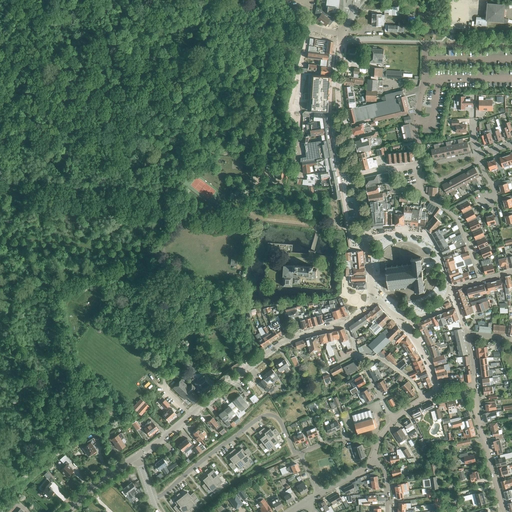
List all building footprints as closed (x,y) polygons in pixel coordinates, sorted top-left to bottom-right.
[(334,8),(334,7),(334,0),(326,0),(326,6),(327,7),(327,9),(332,10),(333,8),(334,8)] [(507,23),(511,23),(511,4),(509,5),(504,5),(487,4),(487,10),(485,10),(485,14),(487,14),(486,18),(476,17),(476,25),(486,26),(487,21),(503,22),(507,23)] [(330,20),(333,21),(335,17),(327,15),(323,12),(317,7),(315,13),(314,16),(318,18),(317,20),(325,26),(330,20)] [(389,15),(398,15),(399,7),(393,7),(393,10),(385,9),(385,12),(389,13),(389,15)] [(372,26),(384,26),(385,15),(373,14),(372,26)] [(308,50),(320,52),(332,53),(333,42),(309,38),(309,45),(322,47),(322,49),(318,49),(318,47),(309,46),(308,50)] [(383,60),(383,49),(376,49),(376,47),(373,47),(373,49),(370,49),(369,62),(385,63),(385,60),(383,60)] [(330,66),(332,53),(320,52),(319,54),(308,52),(307,58),(322,60),(322,62),(320,62),(320,65),(330,66)] [(371,76),(383,77),(399,78),(399,73),(382,72),(382,68),(371,67),(371,76)] [(358,78),(359,74),(355,74),(354,77),(349,77),(349,78),(345,78),(344,84),(349,85),(349,84),(354,85),(354,83),(357,83),(363,84),(364,79),(363,79),(358,78)] [(308,111),(326,112),(327,105),(325,105),(325,101),(326,101),(327,97),(328,97),(328,93),(327,93),(328,77),(313,75),(308,111)] [(383,80),(383,77),(371,76),(371,80),(368,79),(368,91),(367,90),(366,101),(376,102),(377,93),(382,94),(383,80)] [(358,107),(356,107),(348,109),(351,123),(356,122),(373,118),(373,120),(374,122),(408,113),(408,110),(409,110),(408,108),(405,96),(404,96),(403,90),(385,95),(386,101),(376,103),(358,107)] [(465,107),(472,107),(473,99),(465,99),(465,97),(457,96),(457,101),(454,101),(454,105),(457,105),(457,109),(459,109),(459,110),(463,110),(463,109),(465,109),(465,107)] [(486,99),(485,100),(483,100),(483,97),(479,97),(479,100),(479,110),(483,110),(483,111),(488,111),(488,110),(492,110),(492,100),(492,99),(486,99)] [(309,120),(327,122),(327,117),(327,114),(318,113),(306,111),(306,112),(304,112),(302,114),(302,117),(309,117),(309,120)] [(327,128),(327,122),(309,120),(310,124),(302,125),(302,127),(306,127),(307,130),(311,130),(319,130),(319,129),(327,128)] [(466,124),(459,125),(459,121),(452,121),(452,125),(456,125),(456,133),(467,132),(466,124)] [(502,129),(503,132),(505,138),(506,138),(507,138),(508,138),(509,137),(511,136),(509,130),(511,129),(509,122),(504,124),(505,127),(502,129)] [(370,126),(368,127),(367,123),(359,125),(359,126),(352,128),(354,135),(364,133),(364,134),(372,132),(370,126)] [(401,126),(404,142),(413,140),(409,124),(401,126)] [(502,129),(501,126),(495,128),(496,131),(493,132),(494,135),(496,141),(497,141),(498,141),(499,141),(500,140),(502,139),(500,133),(503,132),(502,129)] [(319,135),(328,133),(327,128),(319,129),(319,130),(311,130),(312,133),(308,134),(308,137),(311,136),(319,135)] [(493,132),(492,129),(486,131),(487,134),(484,135),(487,144),(488,144),(490,144),(491,143),(493,142),(491,136),(494,135),(493,132)] [(358,154),(365,152),(371,150),(370,147),(376,145),(377,145),(378,144),(377,142),(376,141),(375,141),(374,141),(373,137),(377,137),(376,132),(371,133),(359,136),(360,140),(355,141),(358,154)] [(460,139),(463,153),(469,152),(467,142),(464,143),(463,138),(460,139)] [(457,154),(463,153),(460,139),(458,139),(459,144),(455,144),(457,154)] [(306,162),(333,158),(329,140),(323,141),(312,143),(313,148),(316,147),(318,156),(305,158),(300,158),(299,162),(301,162),(306,162)] [(445,157),(451,156),(448,141),(446,142),(447,146),(443,147),(445,157)] [(457,154),(455,144),(452,145),(451,141),(448,141),(451,156),(457,154)] [(445,157),(443,147),(440,148),(439,143),(436,144),(439,158),(445,157)] [(433,160),(439,158),(436,144),(434,145),(435,149),(431,150),(433,160)] [(360,160),(370,158),(368,152),(365,153),(365,152),(358,154),(360,160)] [(509,165),(506,156),(503,157),(503,156),(500,157),(501,161),(498,162),(501,169),(504,168),(503,167),(509,165)] [(370,158),(372,168),(378,167),(377,160),(374,161),(373,157),(370,158)] [(314,166),(334,163),(333,158),(306,162),(301,162),(302,168),(309,167),(309,166),(314,166)] [(362,170),(372,168),(370,158),(360,160),(362,170)] [(501,169),(498,162),(496,163),(494,159),(491,160),(491,161),(488,162),(490,170),(497,168),(498,170),(501,169)] [(334,163),(314,166),(315,171),(319,170),(319,172),(335,169),(334,163)] [(277,179),(288,180),(289,170),(275,168),(275,175),(278,176),(277,179)] [(469,171),(476,183),(478,182),(476,178),(479,176),(475,168),(469,171)] [(327,179),(336,177),(335,171),(322,173),(320,173),(313,174),(307,175),(307,178),(314,177),(314,180),(321,180),(327,179)] [(474,185),(476,183),(469,171),(464,173),(468,182),(472,181),(474,185)] [(366,187),(386,183),(391,182),(389,173),(387,173),(387,172),(377,175),(378,175),(367,178),(367,179),(365,180),(366,183),(366,184),(367,185),(365,185),(366,187)] [(465,184),(468,182),(464,173),(458,176),(465,189),(467,188),(465,184)] [(463,190),(465,189),(458,176),(453,179),(458,188),(461,186),(463,190)] [(321,180),(315,180),(314,186),(326,187),(330,186),(331,186),(331,184),(338,183),(336,177),(327,179),(321,180)] [(454,190),(458,188),(453,179),(448,182),(454,195),(456,194),(454,190)] [(501,193),(509,190),(508,184),(510,183),(509,180),(502,182),(503,185),(498,186),(499,189),(500,189),(501,193)] [(452,196),(454,195),(448,182),(442,185),(447,194),(450,192),(452,196)] [(385,192),(385,194),(391,193),(391,190),(387,191),(386,183),(366,187),(367,194),(379,193),(385,192)] [(429,196),(437,196),(437,188),(429,187),(429,196)] [(339,190),(332,191),(334,199),(340,198),(339,190)] [(386,199),(385,194),(385,192),(379,193),(367,194),(369,201),(371,201),(371,202),(382,200),(386,199)] [(505,208),(511,205),(511,200),(511,199),(511,198),(511,195),(506,197),(507,200),(502,201),(503,205),(504,204),(505,208)] [(388,211),(388,209),(388,203),(387,203),(386,199),(382,200),(371,202),(372,221),(373,226),(383,225),(384,211),(388,211)] [(471,208),(468,202),(466,199),(458,204),(460,206),(463,212),(471,208)] [(425,209),(432,213),(436,206),(429,202),(425,209)] [(412,220),(413,208),(413,206),(411,206),(410,207),(407,206),(406,205),(404,205),(404,211),(404,225),(411,225),(411,220),(412,220)] [(411,220),(411,225),(417,226),(420,208),(421,206),(414,206),(413,208),(412,220),(411,220)] [(395,225),(395,214),(395,213),(395,207),(392,207),(392,209),(388,209),(388,211),(384,211),(383,225),(388,225),(395,225)] [(431,234),(432,233),(441,222),(435,216),(438,213),(441,209),(438,207),(435,212),(433,216),(433,217),(428,222),(429,223),(425,228),(431,234)] [(420,208),(417,226),(425,227),(426,222),(427,222),(429,218),(428,218),(428,217),(425,217),(426,212),(423,211),(423,209),(420,208)] [(472,211),(471,208),(463,212),(464,215),(465,215),(468,221),(476,217),(473,211),(472,211)] [(404,225),(404,211),(398,211),(398,214),(395,214),(395,225),(404,225)] [(497,218),(494,219),(493,214),(490,215),(490,216),(486,217),(488,225),(495,224),(496,226),(499,225),(497,218)] [(477,220),(476,217),(468,221),(467,221),(469,224),(472,230),(480,227),(477,220)] [(481,229),(480,227),(472,230),(471,230),(473,233),(476,239),(484,236),(481,229)] [(433,235),(434,237),(446,230),(447,230),(446,228),(441,231),(440,230),(438,231),(437,230),(432,233),(432,234),(433,235)] [(437,241),(444,237),(443,235),(447,232),(446,230),(434,237),(435,238),(435,239),(435,240),(436,240),(437,241)] [(453,244),(463,239),(461,234),(451,239),(439,245),(440,246),(439,247),(440,249),(441,249),(442,248),(442,249),(448,246),(453,244)] [(439,245),(451,239),(450,236),(445,239),(444,237),(437,241),(437,242),(436,242),(437,244),(438,243),(439,245)] [(485,238),(484,236),(476,239),(475,239),(477,242),(480,248),(488,245),(485,238)] [(443,254),(451,251),(466,244),(463,239),(453,244),(448,246),(442,249),(442,248),(441,249),(440,249),(442,253),(443,254)] [(489,247),(488,245),(480,248),(479,248),(481,251),(484,257),(492,254),(489,247)] [(346,261),(364,259),(363,251),(361,251),(350,252),(345,252),(346,261)] [(445,260),(459,255),(458,252),(455,253),(454,251),(451,252),(451,251),(443,254),(445,260)] [(459,255),(445,260),(448,271),(463,266),(466,265),(472,263),(468,252),(459,255)] [(510,268),(506,254),(506,253),(498,255),(500,266),(503,265),(504,269),(510,268)] [(422,257),(421,258),(421,256),(420,256),(420,258),(412,259),(412,257),(411,258),(411,259),(410,259),(410,260),(411,260),(412,264),(408,265),(408,263),(407,264),(407,265),(403,265),(403,264),(402,264),(402,265),(397,266),(397,265),(396,265),(396,266),(392,267),(392,265),(391,266),(391,267),(387,267),(387,266),(386,266),(386,267),(385,267),(385,269),(386,269),(386,272),(385,272),(385,274),(387,273),(388,282),(387,283),(387,284),(388,284),(388,288),(387,288),(387,289),(388,289),(388,290),(389,290),(389,289),(394,288),(394,289),(395,289),(395,288),(399,288),(399,289),(400,289),(400,287),(404,287),(404,288),(405,288),(405,287),(410,286),(410,287),(411,287),(411,286),(415,286),(415,290),(414,290),(414,291),(416,291),(416,292),(417,292),(417,291),(424,290),(424,291),(425,291),(425,290),(426,289),(426,288),(425,289),(424,284),(426,284),(425,283),(424,283),(424,279),(425,279),(426,279),(426,278),(424,278),(422,269),(425,269),(425,267),(422,268),(422,264),(423,264),(423,263),(422,263),(421,259),(422,259),(422,257)] [(351,269),(365,268),(364,263),(365,262),(364,259),(346,261),(347,268),(351,268),(351,269)] [(492,265),(490,259),(482,261),(483,268),(484,267),(485,274),(494,272),(492,265)] [(310,266),(310,267),(284,265),(283,286),(293,286),(293,284),(300,285),(301,278),(296,278),(296,276),(297,276),(298,274),(307,275),(307,278),(316,278),(317,269),(313,269),(314,266),(310,266)] [(451,278),(464,273),(461,267),(458,269),(449,272),(451,278)] [(464,273),(451,278),(453,285),(470,279),(467,272),(464,273)] [(493,282),(496,290),(502,288),(500,280),(493,282)] [(356,282),(352,282),(352,283),(353,284),(352,285),(352,287),(353,288),(356,288),(356,289),(357,289),(362,292),(365,288),(366,288),(366,289),(367,289),(366,281),(356,282)] [(485,288),(485,287),(484,282),(472,285),(473,290),(485,288)] [(489,292),(496,290),(493,282),(487,283),(488,287),(485,287),(485,288),(486,294),(487,293),(487,294),(490,293),(489,292)] [(466,292),(466,294),(471,293),(473,292),(472,285),(465,287),(466,292)] [(487,297),(471,302),(472,305),(488,300),(487,297)] [(340,308),(340,309),(343,317),(348,315),(341,299),(339,299),(342,307),(340,308)] [(343,317),(340,309),(338,310),(337,309),(336,309),(334,304),(333,300),(329,301),(330,304),(334,320),(343,317)] [(477,312),(489,308),(486,301),(483,302),(473,306),(475,311),(477,311),(477,312)] [(325,323),(334,320),(330,304),(325,306),(326,308),(321,309),(322,313),(323,312),(323,314),(325,323)] [(375,319),(384,312),(379,305),(369,312),(364,316),(369,321),(373,318),(375,319)] [(469,307),(462,309),(464,316),(474,312),(471,306),(469,307)] [(297,310),(296,307),(285,310),(286,313),(285,313),(287,319),(291,318),(292,319),(295,318),(294,317),(299,316),(297,310)] [(316,314),(318,325),(324,323),(321,309),(318,309),(319,313),(316,314)] [(455,326),(459,324),(458,319),(459,319),(455,309),(450,311),(455,326)] [(460,327),(459,324),(455,326),(450,311),(445,312),(452,329),(460,327)] [(384,312),(375,319),(371,322),(373,324),(369,327),(377,335),(383,328),(382,327),(390,320),(389,319),(390,317),(384,312)] [(449,330),(452,329),(445,312),(436,316),(440,326),(441,327),(447,324),(449,330)] [(313,326),(311,317),(310,314),(305,315),(304,313),(307,328),(313,326)] [(369,321),(364,316),(359,320),(362,326),(369,321)] [(441,329),(440,326),(436,316),(430,318),(433,327),(436,325),(438,330),(441,329)] [(434,329),(433,327),(430,318),(423,321),(425,325),(428,324),(428,325),(430,324),(432,330),(434,329)] [(277,326),(280,324),(278,320),(277,321),(276,319),(273,321),(274,323),(271,325),(273,327),(275,331),(278,328),(277,326)] [(391,329),(396,324),(392,319),(386,325),(388,327),(389,327),(391,329)] [(355,331),(362,326),(359,320),(349,327),(354,338),(357,337),(358,341),(365,338),(362,332),(359,334),(360,336),(358,337),(355,331)] [(429,325),(428,325),(428,324),(425,325),(423,321),(417,323),(421,331),(427,328),(426,327),(429,325)] [(479,331),(491,332),(492,322),(488,323),(488,327),(480,326),(479,331)] [(275,331),(279,337),(283,334),(280,329),(281,328),(280,327),(282,326),(280,324),(277,326),(278,328),(275,331)] [(391,340),(402,330),(396,324),(391,329),(388,332),(385,335),(391,340)] [(263,329),(262,327),(259,328),(258,325),(257,326),(260,333),(262,337),(263,337),(263,338),(267,344),(270,342),(265,334),(263,329)] [(275,339),(271,333),(270,334),(268,332),(269,332),(266,326),(263,328),(262,327),(263,329),(265,334),(270,342),(275,339)] [(337,331),(340,338),(342,345),(346,344),(348,349),(346,350),(347,354),(353,352),(344,328),(337,331)] [(427,328),(421,331),(425,338),(432,334),(431,332),(430,332),(429,328),(427,329),(427,328)] [(385,335),(388,332),(386,329),(383,331),(368,345),(377,353),(380,350),(391,340),(385,335)] [(400,343),(400,342),(407,336),(402,330),(391,340),(391,341),(395,338),(400,343)] [(335,344),(334,341),(334,340),(332,332),(327,333),(329,342),(331,345),(335,344)] [(263,347),(267,344),(263,338),(263,337),(262,337),(260,333),(256,335),(257,339),(263,347)] [(334,355),(331,345),(329,342),(327,333),(318,336),(320,344),(327,342),(328,345),(327,346),(327,347),(326,348),(330,356),(334,355)] [(321,350),(320,344),(318,336),(306,339),(308,345),(310,353),(321,350)] [(404,348),(412,343),(407,336),(400,342),(404,348)] [(425,339),(429,346),(434,343),(431,336),(425,339)] [(301,348),(308,345),(306,339),(296,343),(297,349),(301,348)] [(409,354),(416,350),(412,343),(404,348),(408,354),(409,354)] [(438,347),(435,348),(435,345),(429,347),(432,358),(438,356),(439,356),(438,350),(439,350),(438,347)] [(392,363),(392,362),(394,360),(397,358),(394,355),(399,350),(396,347),(386,356),(385,356),(386,357),(392,363)] [(475,348),(477,358),(488,356),(487,347),(475,348)] [(416,359),(420,356),(416,350),(409,354),(413,361),(416,359)] [(433,358),(435,366),(446,362),(444,355),(433,358)] [(291,358),(295,367),(299,365),(296,356),(291,358)] [(418,374),(419,373),(422,372),(422,371),(426,369),(420,356),(416,359),(413,361),(418,374)] [(468,356),(458,357),(458,364),(463,363),(464,365),(470,365),(468,356)] [(286,373),(289,371),(286,367),(289,365),(285,360),(276,366),(280,372),(281,371),(282,372),(285,370),(286,373)] [(398,366),(402,371),(408,365),(404,360),(398,366)] [(344,368),(348,375),(355,370),(354,368),(356,367),(354,362),(344,368)] [(370,372),(378,368),(376,365),(378,364),(377,362),(368,367),(370,372)] [(330,369),(333,376),(343,370),(340,364),(330,369)] [(437,373),(445,371),(445,368),(449,367),(449,364),(435,367),(437,373)] [(372,376),(380,372),(378,369),(380,368),(379,367),(378,368),(370,372),(372,376)] [(259,383),(263,388),(269,383),(273,382),(279,378),(272,369),(263,376),(265,378),(259,383)] [(418,374),(417,375),(412,377),(414,379),(417,378),(416,377),(419,375),(420,377),(421,377),(421,378),(428,375),(426,370),(419,373),(418,374)] [(382,371),(380,372),(372,376),(375,381),(378,379),(379,380),(383,378),(381,373),(382,372),(382,371)] [(198,394),(201,397),(215,384),(205,374),(195,383),(198,387),(196,388),(198,390),(196,392),(198,394)] [(358,386),(359,387),(366,383),(362,376),(355,380),(351,383),(354,389),(358,386)] [(427,388),(432,386),(429,376),(421,380),(423,383),(424,382),(427,388)] [(482,379),(483,385),(490,385),(490,381),(498,380),(498,377),(482,379)] [(379,388),(387,384),(384,379),(377,383),(379,388)] [(182,397),(193,386),(191,384),(188,387),(181,380),(172,388),(182,397)] [(414,391),(415,390),(408,381),(407,382),(406,382),(402,386),(411,398),(416,394),(414,391)] [(387,384),(379,388),(381,392),(389,388),(387,384)] [(193,386),(182,397),(185,400),(187,398),(194,404),(200,398),(193,391),(196,388),(193,386)] [(363,398),(372,393),(370,390),(370,391),(368,389),(367,389),(366,387),(360,390),(361,393),(360,393),(363,398)] [(372,393),(363,398),(362,399),(364,403),(366,402),(366,403),(367,402),(368,405),(374,401),(373,399),(374,398),(373,396),(372,393)] [(249,398),(253,403),(258,399),(255,394),(249,398)] [(284,399),(279,401),(283,408),(287,406),(289,410),(297,407),(291,394),(283,398),(284,399)] [(235,399),(243,409),(248,405),(240,395),(235,399)] [(455,397),(457,406),(464,405),(462,396),(455,397)] [(446,399),(448,409),(449,410),(456,409),(454,397),(446,399)] [(133,408),(141,415),(149,406),(141,399),(133,408)] [(246,412),(243,409),(235,399),(230,403),(234,407),(237,405),(239,409),(234,412),(235,413),(239,418),(246,412)] [(444,410),(448,409),(446,399),(438,400),(440,407),(443,406),(444,410)] [(161,404),(166,409),(170,405),(165,400),(161,404)] [(486,404),(486,410),(496,409),(495,401),(489,402),(489,404),(486,404)] [(423,406),(425,411),(434,407),(432,402),(423,406)] [(232,409),(234,407),(230,403),(227,406),(228,407),(224,410),(229,417),(235,413),(234,412),(232,409)] [(410,412),(414,419),(423,415),(420,408),(410,412)] [(431,412),(433,420),(441,418),(438,408),(434,410),(434,411),(431,412)] [(163,415),(169,421),(176,415),(171,409),(163,415)] [(231,418),(229,417),(224,410),(219,415),(228,426),(231,424),(228,421),(231,418)] [(373,413),(371,413),(370,411),(353,416),(358,433),(376,428),(375,428),(377,427),(373,413)] [(491,418),(497,417),(496,412),(490,413),(489,413),(488,413),(483,414),(485,422),(490,420),(490,419),(491,418)] [(300,420),(301,423),(310,420),(310,419),(313,418),(312,415),(300,420)] [(218,421),(216,422),(212,418),(207,422),(213,429),(215,428),(221,434),(225,430),(218,421)] [(404,424),(409,431),(415,427),(410,419),(404,424)] [(468,428),(473,427),(471,419),(465,421),(466,421),(461,422),(461,421),(448,424),(449,427),(453,426),(453,428),(461,426),(462,430),(468,428)] [(144,429),(150,436),(158,429),(151,420),(145,425),(147,427),(144,429)] [(326,426),(329,434),(340,429),(337,421),(326,426)] [(493,431),(499,430),(497,422),(490,424),(491,431),(491,430),(493,431)] [(314,436),(311,429),(310,427),(306,429),(306,431),(309,438),(314,436)] [(468,428),(462,430),(460,430),(460,432),(463,431),(465,438),(475,435),(473,427),(468,428)] [(269,439),(278,431),(275,428),(272,431),(270,429),(266,431),(264,428),(261,430),(269,439)] [(202,445),(205,443),(202,439),(204,437),(198,429),(192,434),(196,438),(195,438),(198,442),(199,441),(202,445)] [(403,439),(404,440),(407,438),(401,429),(398,431),(394,434),(399,442),(403,439)] [(270,440),(269,439),(261,430),(258,432),(261,436),(258,438),(262,442),(259,445),(261,447),(270,440)] [(499,430),(493,431),(493,436),(496,436),(496,439),(505,437),(504,434),(503,434),(502,430),(499,430)] [(280,441),(276,437),(279,434),(278,431),(269,439),(270,440),(274,446),(280,441)] [(120,439),(123,437),(120,433),(117,435),(117,434),(111,439),(119,450),(125,446),(120,439)] [(83,447),(88,456),(96,451),(94,448),(95,447),(94,445),(96,443),(93,438),(87,442),(88,444),(83,447)] [(184,450),(185,452),(190,449),(188,446),(190,445),(186,439),(179,445),(184,450)] [(496,455),(503,454),(500,439),(491,441),(493,450),(495,450),(496,455)] [(274,446),(270,440),(261,447),(263,450),(266,448),(268,450),(272,448),(274,451),(277,449),(274,446)] [(192,449),(197,454),(201,450),(197,445),(192,449)] [(354,447),(353,447),(357,459),(365,457),(361,445),(354,447)] [(434,445),(426,446),(429,460),(435,459),(433,450),(435,450),(434,445)] [(241,458),(250,451),(247,448),(244,451),(242,448),(237,452),(235,449),(234,449),(232,451),(239,460),(241,458)] [(402,451),(403,453),(407,459),(411,455),(407,448),(402,451)] [(230,467),(239,460),(232,451),(229,453),(232,456),(229,458),(232,462),(228,464),(230,467)] [(248,462),(251,460),(248,456),(252,454),(250,451),(241,458),(248,468),(251,465),(248,462)] [(404,456),(403,453),(402,451),(397,451),(397,456),(390,457),(391,463),(400,462),(399,456),(404,456)] [(474,454),(468,455),(468,452),(460,454),(461,459),(465,458),(466,463),(475,461),(474,454)] [(495,459),(497,467),(507,465),(505,459),(510,458),(511,457),(511,453),(511,452),(500,455),(500,458),(495,459)] [(60,470),(67,477),(74,471),(67,465),(69,463),(71,461),(67,457),(65,459),(62,462),(64,464),(62,466),(63,468),(60,470)] [(248,468),(241,458),(239,460),(230,467),(233,470),(236,467),(238,470),(243,466),(245,469),(248,468)] [(165,474),(168,471),(165,467),(166,466),(165,465),(166,464),(162,459),(154,464),(156,467),(155,468),(157,471),(158,470),(159,470),(161,468),(165,474)] [(437,462),(430,463),(431,473),(438,472),(437,462)] [(168,468),(171,471),(178,466),(175,463),(168,468)] [(292,473),(299,470),(297,464),(286,468),(285,466),(280,469),(282,475),(288,472),(288,471),(290,470),(292,473)] [(392,471),(393,476),(402,474),(401,472),(404,471),(403,469),(404,468),(408,467),(407,465),(402,466),(403,467),(402,467),(402,469),(392,471)] [(497,468),(499,476),(509,474),(507,468),(510,467),(509,465),(497,468)] [(217,475),(213,469),(209,472),(207,469),(204,471),(207,474),(212,480),(217,475)] [(470,474),(471,481),(480,479),(478,470),(472,472),(473,474),(470,474)] [(223,482),(219,477),(223,475),(222,475),(221,472),(217,475),(212,480),(213,481),(220,490),(223,487),(220,484),(223,482)] [(212,480),(207,474),(201,478),(205,483),(202,486),(204,488),(213,481),(212,480)] [(371,483),(378,482),(377,476),(371,477),(371,480),(364,481),(364,484),(368,484),(368,483),(371,483)] [(508,486),(511,485),(511,478),(506,480),(501,481),(504,489),(508,488),(508,486)] [(49,487),(49,488),(48,487),(52,483),(48,480),(42,487),(44,489),(42,492),(49,498),(49,497),(50,498),(52,496),(51,495),(54,492),(51,490),(52,490),(49,487)] [(220,490),(213,481),(204,488),(206,491),(210,489),(212,491),(215,488),(217,492),(220,490)] [(296,486),(301,494),(308,490),(303,482),(296,486)] [(395,487),(396,493),(409,490),(408,482),(398,484),(399,486),(395,487)] [(140,487),(136,491),(135,490),(136,489),(131,483),(123,489),(128,494),(126,496),(131,503),(136,499),(133,495),(137,492),(139,495),(141,493),(141,494),(144,492),(140,487)] [(358,485),(355,487),(353,484),(344,488),(347,494),(356,490),(356,491),(359,489),(358,485)] [(235,493),(242,502),(240,499),(246,495),(242,490),(242,491),(240,488),(235,492),(235,493)] [(284,496),(288,503),(293,499),(289,493),(292,492),(290,488),(287,490),(285,491),(287,494),(284,496)] [(411,490),(396,493),(397,499),(404,497),(403,494),(410,493),(409,492),(412,492),(411,490)] [(186,502),(195,495),(193,493),(190,495),(187,492),(182,496),(181,497),(186,502)] [(475,494),(478,504),(486,502),(483,492),(475,494)] [(186,502),(181,497),(182,496),(179,493),(176,495),(179,498),(174,502),(176,505),(173,507),(176,511),(185,503),(186,502)] [(243,504),(236,494),(228,499),(236,509),(243,504)] [(343,496),(341,497),(339,494),(330,499),(333,505),(340,501),(341,503),(343,501),(343,502),(346,500),(343,496)] [(196,503),(194,501),(198,498),(195,495),(186,502),(185,503),(191,511),(192,511),(194,510),(192,507),(196,503)] [(364,505),(371,505),(370,501),(377,500),(376,495),(366,496),(366,498),(363,499),(364,505)] [(270,500),(276,510),(283,506),(277,496),(270,500)] [(270,511),(271,511),(263,499),(258,502),(262,508),(260,510),(261,511),(260,511),(270,511)] [(118,511),(119,511),(122,511),(124,510),(122,508),(123,507),(116,501),(111,506),(117,511),(118,511)] [(333,511),(331,506),(328,507),(325,501),(319,505),(323,511),(324,511),(328,510),(329,511),(333,511)] [(191,511),(185,503),(176,511),(178,511),(181,510),(182,511),(185,511),(186,511),(191,511)]
